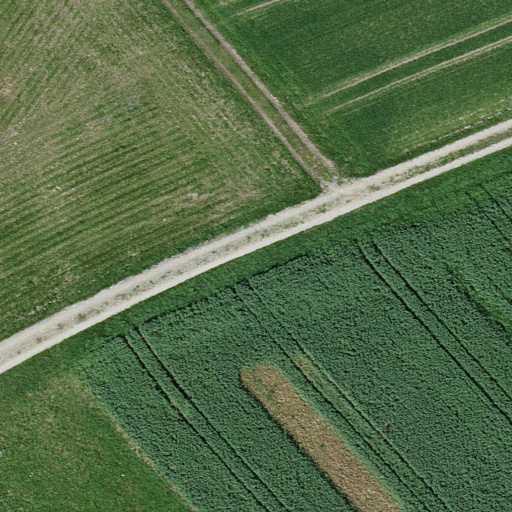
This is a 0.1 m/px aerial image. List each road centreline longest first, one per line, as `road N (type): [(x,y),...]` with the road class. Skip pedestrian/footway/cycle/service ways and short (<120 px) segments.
road 1 (track): [(511,462),(186,279),(0,387)]
road 2 (track): [(161,0),(511,416)]
